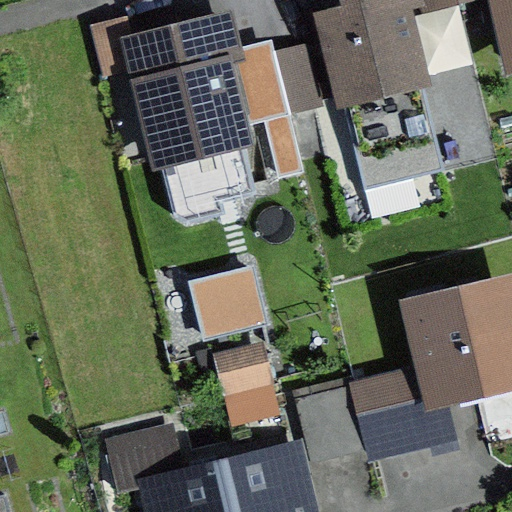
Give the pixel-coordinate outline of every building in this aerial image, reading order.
[(341,0),(345,14),(316,21),(340,115),(436,90),(413,0),(341,0)] [(458,0),(461,12),(485,6),(483,0),(458,0)] [(511,0),(491,0),(508,75),(511,74),(511,0)] [(155,186),(248,163),(216,32),(122,56),(155,186)] [(275,66),(289,119),(315,112),(302,59),(275,66)] [(289,119),(275,66),(244,74),(258,127),(289,119)] [(246,290),(204,302),(223,368),(264,357),(246,290)] [(415,395),(348,411),(365,483),(458,461),(449,425),(511,409),(511,303),(399,330),(415,395)] [(271,367),(222,380),(231,412),(279,399),(271,367)] [(300,427),(313,477),(356,466),(343,416),(300,427)] [(177,419),(99,440),(113,493),(138,486),(145,511),(309,511),(291,445),(191,471),(177,419)]
